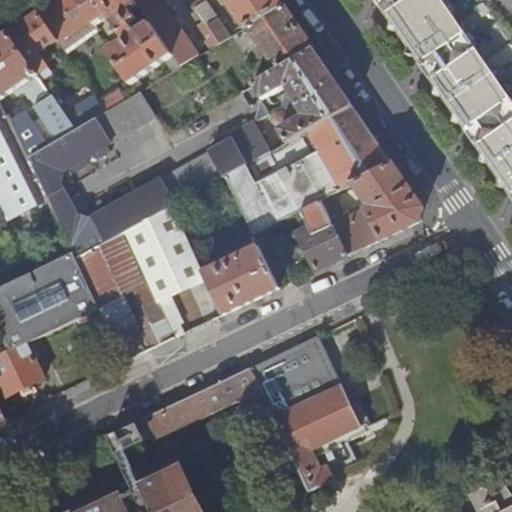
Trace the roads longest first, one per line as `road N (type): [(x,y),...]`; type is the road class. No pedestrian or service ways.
road 1 (residential): [(0,455),(474,227)]
road 2 (residential): [(474,227),(320,0)]
